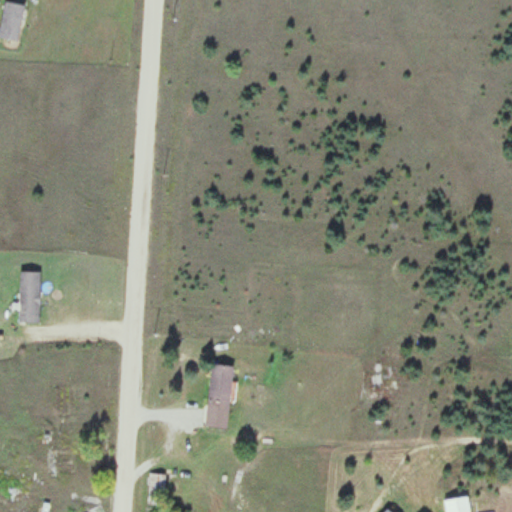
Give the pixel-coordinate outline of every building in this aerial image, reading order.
[(0,37),(18,40),(23,3),(3,0),(0,20),(0,37)] [(39,271),(18,271),(18,322),(39,322),(39,271)] [(226,429),(233,367),(211,365),(204,426),(226,429)] [(164,474),(147,474),(147,503),(164,503),(164,474)] [(443,498),(445,511),(469,511),(468,495),(443,498)]
